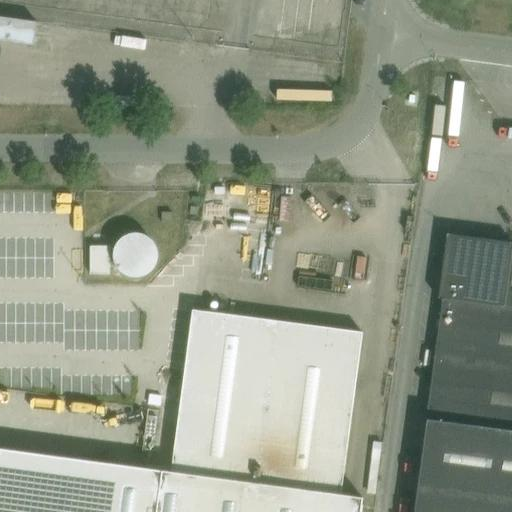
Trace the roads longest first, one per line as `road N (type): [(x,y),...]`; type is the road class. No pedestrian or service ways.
road 1 (unclassified): [(380,36),(377,81),(360,121),(315,156),(0,152)]
road 2 (unclassified): [(511,54),(380,36)]
